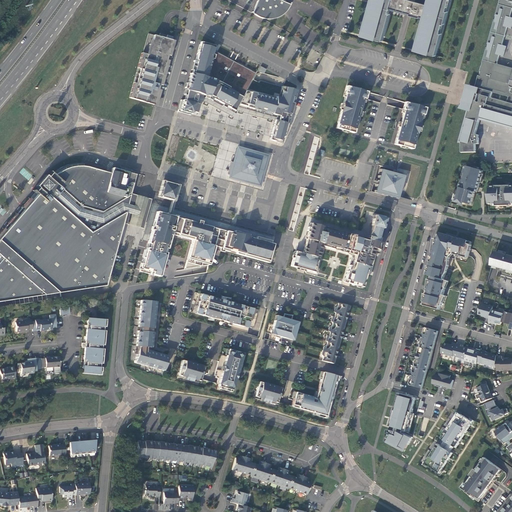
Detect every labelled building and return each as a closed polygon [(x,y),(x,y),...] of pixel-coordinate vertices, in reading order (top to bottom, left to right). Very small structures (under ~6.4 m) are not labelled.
[(257,0),(257,1),(252,12),(252,13),(253,13),(254,14),(255,15),(256,15),(257,16),(258,16),(258,17),(259,17),(260,18),(261,18),(262,18),(263,19),(264,19),(265,19),(266,19),(267,19),(268,19),(269,19),(270,19),(271,19),(272,19),(274,19),(275,18),(276,18),(277,18),(278,17),(279,17),(280,16),(281,16),(281,15),(282,15),(283,14),(284,13),(285,13),(286,12),(286,11),(282,8),(284,2),(285,0),(257,0)] [(426,17),(417,50),(435,55),(449,0),(430,0),(429,6),(408,0),(373,0),(364,36),(382,41),(391,8),(405,12),(405,13),(408,14),(411,15),(411,13),(421,16),(426,17)] [(511,29),(511,27),(511,19),(510,18),(510,17),(511,11),(511,0),(499,0),(495,16),(497,17),(496,20),(494,20),(488,44),(489,44),(488,48),(487,48),(480,72),(481,72),(480,76),(479,76),(476,87),(475,87),(482,89),(480,95),(478,94),(476,102),(478,103),(476,108),(470,106),(469,111),(468,115),(469,115),(468,118),(467,118),(460,143),(460,144),(461,142),(462,142),(462,153),(476,152),(476,144),(479,144),(479,135),(476,135),(480,120),(482,114),(487,115),(488,112),(490,112),(491,110),(511,116),(509,126),(505,125),(504,127),(511,129),(511,84),(509,84),(511,73),(511,68),(497,64),(500,56),(504,57),(506,48),(502,47),(503,45),(508,28),(511,29)] [(282,8),(286,11),(287,10),(288,9),(288,8),(289,8),(289,7),(290,6),(290,5),(290,4),(291,3),(290,3),(290,4),(284,2),(282,8)] [(132,98),(154,105),(158,89),(157,89),(158,84),(159,85),(162,76),(166,60),(165,59),(165,57),(167,57),(172,40),(166,38),(159,37),(154,35),(148,55),(144,54),(132,98)] [(238,64),(213,50),(214,48),(205,46),(199,44),(191,73),(190,73),(185,90),(186,90),(197,93),(208,97),(227,107),(229,108),(231,103),(238,105),(245,91),(255,73),(249,70),(238,64)] [(132,98),(144,54),(141,53),(129,98),(132,98)] [(482,89),(475,87),(476,87),(468,85),(467,88),(469,88),(467,103),(471,104),(470,106),(476,108),(478,103),(476,102),(478,94),(480,95),(482,89)] [(345,94),(336,128),(353,133),(363,98),(365,91),(347,86),(345,94)] [(294,98),(296,90),(282,87),(280,98),(276,96),(275,99),(260,95),(260,96),(254,95),(255,93),(245,91),(238,105),(275,115),(278,116),(287,118),(288,118),(294,98)] [(186,90),(184,99),(192,101),(191,103),(194,103),(197,93),(186,90)] [(197,93),(194,103),(198,104),(198,102),(200,101),(206,102),(232,116),(235,111),(229,108),(227,107),(208,97),(197,93)] [(181,100),(177,111),(190,115),(191,112),(195,113),(198,104),(194,103),(191,103),(192,101),(184,99),(184,100),(181,100)] [(394,144),(411,149),(421,115),(423,107),(406,102),(404,110),(394,144)] [(275,115),(238,105),(235,110),(274,121),(274,120),(275,115)] [(511,116),(491,110),(490,112),(488,112),(487,115),(482,114),(480,120),(504,127),(505,125),(509,126),(511,116)] [(281,143),(287,123),(286,123),(277,120),(274,120),(274,121),(269,140),(281,143)] [(267,156),(238,148),(230,177),(259,185),(267,156)] [(122,221),(125,213),(124,212),(123,213),(121,200),(130,195),(135,174),(119,170),(112,168),(110,173),(87,167),(81,166),(75,166),(70,167),(64,169),(59,172),(54,176),(51,173),(47,177),(45,175),(35,186),(37,188),(34,192),(37,195),(0,236),(0,301),(105,286),(122,221)] [(120,166),(119,170),(135,174),(136,171),(120,166)] [(478,193),(484,171),(480,170),(480,168),(473,166),(473,168),(466,166),(464,173),(466,174),(463,185),(461,184),(459,191),(460,192),(459,195),(458,195),(456,202),(465,205),(465,203),(472,205),(476,192),(478,193)] [(404,176),(380,169),(374,193),(398,199),(404,176)] [(164,182),(160,197),(171,200),(173,194),(175,195),(177,186),(164,182)] [(489,195),(489,204),(496,204),(496,206),(511,206),(511,202),(511,201),(511,186),(496,186),(496,187),(490,187),(490,195),(489,195)] [(124,212),(125,213),(130,195),(121,200),(123,213),(124,212)] [(142,227),(149,201),(130,195),(125,213),(122,221),(142,227)] [(141,239),(147,241),(155,212),(157,206),(151,204),(145,228),(141,239)] [(169,209),(157,206),(155,212),(270,243),(271,237),(170,209),(169,209)] [(159,275),(165,253),(166,249),(170,234),(192,240),(184,269),(209,265),(211,256),(213,248),(214,246),(229,250),(268,261),(273,244),(270,243),(155,212),(147,241),(147,244),(146,248),(139,271),(155,276),(159,275)] [(382,217),(374,215),(372,214),(372,217),(370,224),(369,226),(371,226),(369,233),(377,235),(379,229),(381,229),(382,227),(381,227),(383,220),(384,220),(384,218),(382,217)] [(361,237),(321,226),(320,228),(319,227),(317,227),(318,225),(310,223),(303,246),(305,247),(304,251),(304,254),(302,253),(298,252),(298,253),(296,253),(296,252),(294,251),(290,266),(298,268),(300,261),(309,263),(307,270),(316,273),(323,249),(320,248),(321,246),(352,254),(348,265),(351,266),(351,269),(348,268),(344,282),(352,284),(351,285),(354,286),(355,285),(362,287),(366,273),(364,273),(365,270),(367,270),(370,259),(372,260),(374,253),(378,254),(382,243),(376,241),(368,239),(364,238),(363,240),(362,240),(360,239),(361,237)] [(377,235),(369,233),(369,236),(368,239),(376,241),(377,238),(377,235)] [(445,234),(441,233),(439,239),(439,240),(437,239),(433,253),(432,257),(431,262),(432,262),(430,266),(427,275),(432,276),(431,280),(429,287),(431,288),(430,291),(428,291),(427,294),(425,302),(424,305),(440,310),(441,306),(444,295),(445,290),(447,281),(444,280),(445,276),(444,276),(445,272),(444,271),(445,268),(448,269),(449,265),(447,265),(448,261),(449,262),(449,261),(450,258),(448,257),(449,252),(454,253),(453,254),(457,255),(457,254),(461,255),(460,256),(468,258),(469,256),(471,249),(472,245),(468,244),(469,241),(458,238),(453,237),(452,237),(449,236),(450,236),(446,235),(445,234)] [(499,252),(496,252),(492,265),(495,266),(499,267),(509,270),(511,270),(511,255),(507,254),(503,254),(499,252)] [(300,261),(298,268),(307,270),(309,263),(300,261)] [(201,294),(195,313),(215,319),(227,322),(243,327),(245,321),(244,321),(246,313),(247,313),(249,307),(229,302),(224,301),(224,299),(222,299),(222,300),(220,299),(201,294)] [(153,328),(154,324),(156,302),(148,301),(146,301),(140,300),(136,346),(140,346),(139,348),(138,348),(136,354),(134,363),(163,371),(167,356),(149,351),(149,347),(151,347),(153,332),(152,332),(153,328)] [(348,306),(338,303),(337,307),(334,308),(333,312),(335,313),(346,316),(348,306)] [(481,303),(478,314),(485,316),(485,318),(490,319),(492,310),(493,307),(481,303)] [(246,313),(244,321),(245,321),(243,327),(247,328),(249,322),(248,322),(250,314),(251,315),(253,309),(249,307),(247,313),(246,313)] [(496,323),(501,324),(502,322),(504,314),(492,310),(490,319),(489,322),(496,324),(496,323)] [(511,316),(511,313),(505,311),(504,314),(502,322),(510,324),(510,323),(511,316)] [(346,316),(335,313),(334,317),(332,316),(330,322),(332,322),(343,325),(346,316)] [(294,335),(298,322),(291,320),(291,318),(289,317),(288,317),(287,317),(287,315),(284,314),(283,318),(278,316),(276,321),(274,320),(272,329),(274,330),(272,334),(291,340),(292,335),(294,335)] [(105,319),(87,318),(87,323),(89,323),(88,329),(86,329),(85,341),(87,341),(87,347),(84,347),(83,359),(86,360),(85,366),(83,366),(82,373),(97,374),(98,371),(101,372),(101,367),(99,367),(100,363),(102,364),(103,349),(101,349),(101,345),(103,345),(105,331),(102,330),(103,327),(105,327),(105,319)] [(27,330),(32,329),(31,320),(26,320),(26,319),(22,320),(21,322),(15,322),(16,332),(23,331),(23,332),(28,331),(27,330)] [(35,320),(36,330),(40,329),(40,331),(44,330),(51,329),(50,319),(39,320),(39,319),(35,320)] [(343,325),(332,322),(331,326),(329,327),(328,331),(330,332),(340,335),(343,325)] [(409,385),(423,389),(439,331),(425,327),(425,329),(423,336),(430,338),(429,341),(422,339),(422,341),(418,355),(425,357),(424,360),(417,358),(413,372),(412,374),(419,376),(419,379),(412,377),(411,379),(409,385)] [(340,335),(330,332),(328,336),(327,335),(325,341),(327,341),(338,344),(340,335)] [(322,350),(335,354),(338,344),(327,341),(326,345),(324,346),(322,350)] [(441,353),(453,356),(454,356),(457,344),(453,343),(452,345),(449,344),(444,343),(441,353)] [(464,348),(461,347),(461,345),(457,343),(457,344),(454,356),(466,359),(469,349),(464,348)] [(478,362),(481,350),(477,349),(476,351),(474,350),(474,349),(472,349),(469,348),(469,349),(466,359),(464,365),(470,366),(471,362),(477,364),(478,362)] [(228,349),(218,386),(232,390),(238,368),(239,368),(240,364),(243,353),(228,349)] [(335,354),(322,350),(321,355),(322,357),(321,361),(332,364),(335,354)] [(486,351),(481,350),(478,362),(483,364),(497,367),(497,356),(490,354),(489,353),(486,352),(486,351)] [(60,368),(59,356),(52,357),(44,358),(44,359),(36,359),(37,371),(41,370),(40,368),(45,367),(45,368),(53,367),(53,368),(60,368)] [(511,370),(511,359),(506,359),(502,359),(502,356),(497,356),(497,367),(497,371),(511,370)] [(28,374),(34,373),(33,371),(32,359),(27,359),(27,362),(17,363),(18,369),(20,369),(21,373),(28,372),(28,374)] [(189,362),(182,360),(178,375),(185,377),(193,379),(200,381),(204,366),(197,364),(197,362),(193,361),(193,363),(189,362)] [(15,378),(13,366),(8,367),(8,368),(0,369),(0,374),(1,375),(2,379),(7,378),(9,379),(15,378)] [(325,416),(336,376),(322,372),(315,399),(311,398),(312,397),(295,392),(291,405),(298,406),(297,408),(325,416)] [(438,385),(438,387),(442,388),(446,374),(440,372),(439,376),(435,375),(433,384),(436,385),(438,385)] [(442,388),(446,389),(446,387),(448,388),(451,389),(454,380),(450,379),(451,375),(446,374),(442,388)] [(488,392),(490,392),(488,388),(486,381),(481,383),(482,386),(478,388),(480,393),(476,395),(478,399),(480,398),(482,403),(493,398),(491,394),(489,394),(488,392)] [(266,384),(259,382),(254,396),(262,398),(269,401),(276,402),(280,388),(273,386),(274,383),(270,382),(269,385),(266,384)] [(416,398),(401,394),(399,401),(397,400),(395,408),(393,415),(392,419),(390,426),(392,427),(393,427),(391,430),(390,430),(389,429),(386,439),(389,441),(388,443),(392,445),(393,443),(398,446),(405,450),(408,444),(409,445),(412,438),(403,433),(405,430),(407,431),(416,398)] [(503,416),(509,413),(507,409),(501,411),(500,409),(499,408),(497,409),(496,406),(497,406),(496,405),(495,403),(494,400),(485,404),(487,410),(489,409),(492,414),(494,420),(503,416)] [(443,439),(459,413),(458,412),(442,438),(443,439)] [(472,421),(459,413),(443,439),(450,444),(455,447),(456,447),(472,421)] [(472,421),(456,447),(457,448),(473,422),(472,421)] [(511,430),(510,432),(509,431),(511,428),(511,423),(511,422),(506,426),(505,425),(500,429),(499,427),(494,431),(499,436),(497,437),(500,441),(502,440),(505,444),(511,438),(511,430)] [(450,444),(443,439),(441,443),(443,445),(448,447),(450,444)] [(69,444),(70,455),(94,453),(94,447),(95,440),(88,441),(88,443),(86,443),(86,442),(84,442),(80,443),(78,443),(78,444),(73,444),(73,443),(71,443),(69,444)] [(159,443),(158,459),(162,459),(162,461),(164,461),(164,462),(164,460),(166,444),(163,443),(159,442),(159,443)] [(166,444),(164,460),(169,460),(169,461),(171,462),(171,463),(171,460),(173,444),(170,444),(170,443),(166,443),(166,444)] [(42,444),(34,445),(35,454),(33,454),(33,453),(26,454),(27,466),(38,464),(39,463),(44,462),(42,444)] [(65,454),(64,444),(59,445),(59,444),(54,444),(54,445),(48,446),(49,456),(65,454)] [(173,444),(171,460),(176,461),(175,462),(177,463),(177,464),(178,464),(178,461),(180,445),(177,445),(177,444),(173,444)] [(180,445),(178,461),(182,462),(182,463),(184,464),(184,465),(185,462),(187,446),(184,446),(185,445),(180,444),(180,445)] [(442,446),(439,444),(426,465),(440,473),(453,453),(452,452),(442,446)] [(426,465),(439,444),(438,444),(426,464),(426,465)] [(448,447),(443,445),(442,446),(452,452),(455,447),(450,444),(448,447)] [(187,446),(185,462),(189,463),(189,464),(191,465),(191,466),(191,463),(194,448),(192,447),(192,446),(187,445),(187,446)] [(194,448),(191,463),(196,464),(196,465),(198,466),(197,467),(198,467),(198,464),(202,449),(199,448),(199,447),(195,447),(194,448)] [(202,449),(198,464),(203,465),(202,467),(204,467),(204,468),(205,465),(209,450),(206,449),(202,448),(202,449)] [(209,450),(205,465),(209,466),(209,468),(211,468),(211,469),(211,470),(216,452),(213,451),(213,450),(209,449),(209,450)] [(23,465),(21,453),(14,454),(14,451),(3,453),(5,465),(11,464),(11,467),(23,465)] [(241,473),(245,457),(241,456),(240,459),(239,459),(235,458),(232,470),(241,473)] [(250,475),(254,463),(250,462),(248,462),(249,458),(245,457),(241,473),(250,475)] [(502,470),(485,458),(481,464),(482,465),(478,471),(476,470),(475,469),(470,475),(471,476),(473,478),(468,485),(466,484),(465,483),(461,488),(467,492),(468,490),(474,494),(472,496),(479,501),(502,470)] [(258,464),(254,463),(250,475),(250,477),(259,480),(265,463),(261,462),(260,465),(258,464)] [(269,464),(265,463),(259,480),(268,483),(273,469),(269,468),(267,467),(269,464)] [(278,486),(284,469),(280,468),(278,471),(277,471),(273,469),(268,483),(278,486)] [(284,469),(278,486),(287,489),(288,488),(292,476),(288,474),(286,474),(288,470),(284,469)] [(297,491),(302,476),(298,475),(297,478),(296,477),(292,476),(288,488),(297,491)] [(302,476),(297,491),(306,494),(306,493),(310,483),(307,481),(305,481),(306,477),(302,476)] [(75,495),(80,495),(80,494),(89,493),(89,483),(75,484),(75,495)] [(75,495),(75,484),(71,484),(71,486),(59,487),(59,493),(62,493),(63,494),(63,497),(67,497),(67,499),(71,499),(71,494),(75,493),(75,495)] [(149,497),(151,496),(155,496),(155,497),(159,497),(159,487),(155,486),(155,485),(151,484),(150,486),(145,485),(145,490),(144,490),(144,496),(148,496),(149,497)] [(188,498),(192,498),(192,486),(178,485),(178,493),(178,498),(183,498),(183,497),(187,497),(188,498)] [(36,496),(37,501),(41,500),(41,501),(45,500),(45,501),(52,500),(50,488),(40,489),(40,488),(35,488),(36,496)] [(0,503),(1,504),(1,505),(7,506),(7,504),(9,504),(9,506),(18,504),(18,498),(17,492),(8,493),(0,491),(0,503)] [(232,498),(231,502),(237,504),(244,506),(247,494),(237,491),(235,499),(232,498)] [(174,503),(177,503),(178,498),(178,493),(169,493),(169,492),(163,492),(163,504),(167,504),(167,503),(174,503)] [(19,508),(25,507),(32,506),(33,507),(38,507),(37,501),(36,496),(24,497),(18,498),(18,504),(19,508)] [(511,511),(511,497),(498,511),(511,511)]
